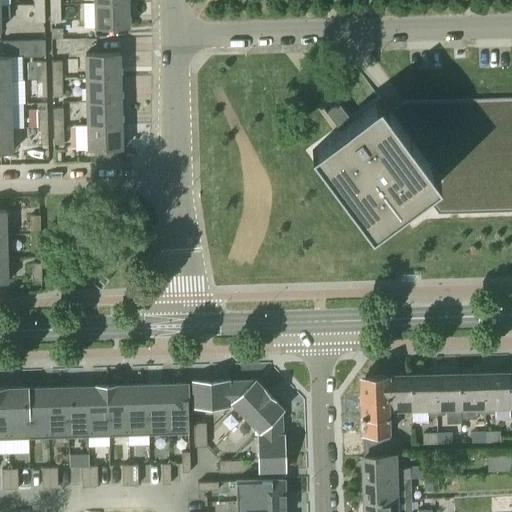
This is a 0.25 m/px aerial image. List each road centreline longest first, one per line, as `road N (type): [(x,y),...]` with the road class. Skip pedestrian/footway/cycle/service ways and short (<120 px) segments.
road 1 (residential): [(177,36),(511,28)]
road 2 (secondary): [(319,320),(511,315)]
road 3 (residential): [(326,511),(319,320)]
road 4 (secondary): [(0,333),(183,326)]
road 5 (residential): [(0,192),(181,187)]
road 6 (residential): [(181,187),(177,36)]
road 7 (residential): [(183,326),(181,187)]
road 8 (secondary): [(183,326),(319,320)]
